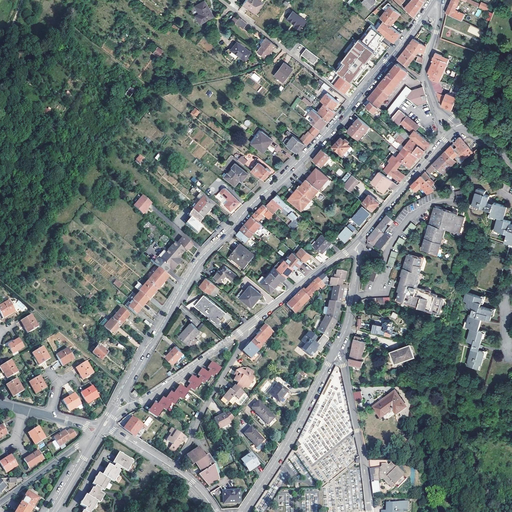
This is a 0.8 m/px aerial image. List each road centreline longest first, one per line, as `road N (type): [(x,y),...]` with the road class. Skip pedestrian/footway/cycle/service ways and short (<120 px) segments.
road 1 (tertiary): [(354,102),(200,260),(124,390)]
road 2 (residential): [(241,511),(333,352)]
road 3 (residential): [(220,0),(354,102)]
road 4 (residential): [(369,511),(343,365),(333,352)]
road 5 (residential): [(172,468),(248,325)]
road 6 (residential): [(354,244),(444,139),(463,129)]
road 7 (residential): [(440,0),(425,74),(436,105),(463,129)]
road 8 (residential): [(134,403),(248,325)]
road 9 (residential): [(248,325),(354,244)]
road 10 (tertiary): [(435,0),(354,102)]
